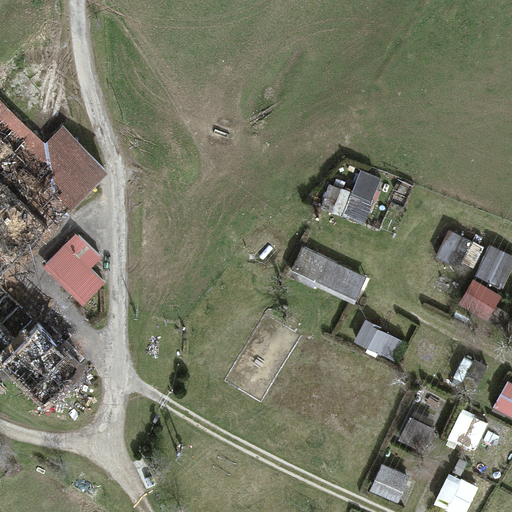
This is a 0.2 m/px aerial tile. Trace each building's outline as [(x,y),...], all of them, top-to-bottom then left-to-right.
[(0,265),(1,267),(52,213),(0,163),(0,265)] [(81,274),(100,254),(74,230),(55,249),(81,274)] [(369,256),(335,239),(327,254),(362,271),(369,256)] [(106,260),(100,254),(81,274),(88,280),(106,260)] [(13,340),(44,308),(27,291),(1,267),(0,265),(0,339),(7,346),(13,340)] [(45,306),(44,308),(13,340),(56,381),(88,347),(45,306)]
